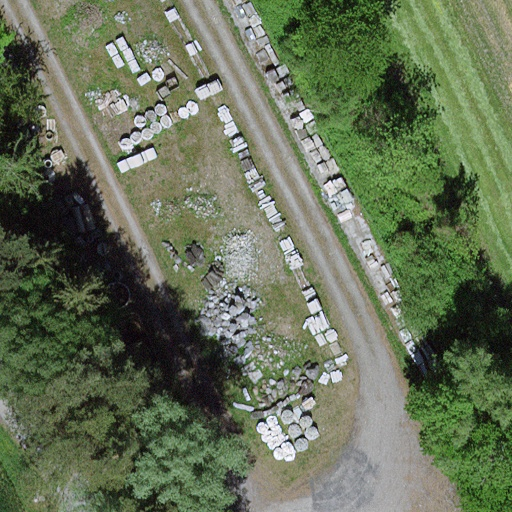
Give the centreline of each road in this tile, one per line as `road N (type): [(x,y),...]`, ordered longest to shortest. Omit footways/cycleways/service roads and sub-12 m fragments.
road 1 (track): [(323,511),(352,489),(385,442),(391,373),(209,0)]
road 2 (track): [(26,0),(214,367)]
road 3 (track): [(214,367),(293,511)]
road 4 (unclassified): [(66,511),(0,386)]
